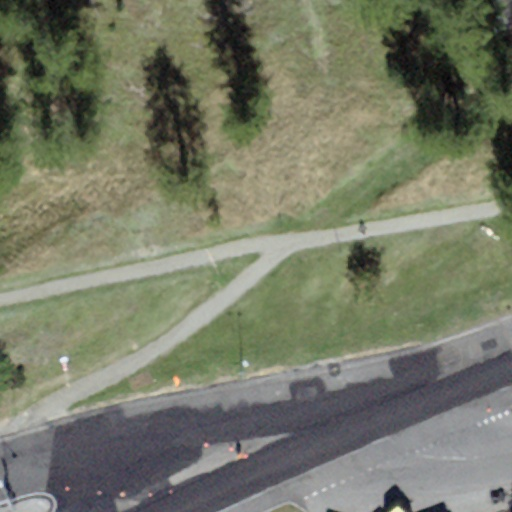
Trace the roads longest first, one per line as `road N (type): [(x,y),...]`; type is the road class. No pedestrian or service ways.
road 1 (residential): [(227,470),(132,443),(0,475)]
road 2 (residential): [(511,464),(470,466),(414,454),(368,408)]
road 3 (tertiary): [(368,408),(227,470)]
road 4 (tertiary): [(511,352),(368,408)]
